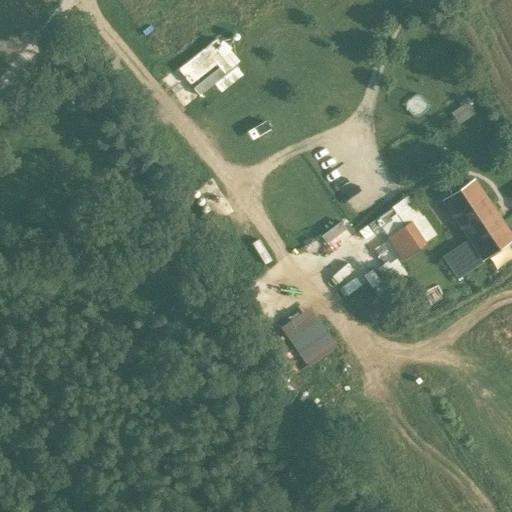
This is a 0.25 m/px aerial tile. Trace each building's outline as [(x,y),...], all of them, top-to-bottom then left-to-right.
[(126,27),(151,11),(144,0),(143,0),(119,16),(126,27)] [(204,93),(243,62),(220,34),(181,65),(204,93)] [(466,102),(450,113),(458,124),(473,114),(466,102)] [(245,160),(294,137),(289,126),(240,149),(245,160)] [(472,184),(446,202),(473,241),(456,253),(466,268),(481,258),(509,239),(472,184)] [(332,241),(351,228),(345,219),(326,232),(332,241)] [(422,245),(408,223),(388,236),(402,258),(422,245)] [(366,254),(321,278),(338,309),(382,284),(366,254)] [(295,402),(308,377),(297,371),(283,396),(295,402)] [(414,421),(402,427),(412,449),(424,443),(414,421)] [(432,477),(442,471),(426,445),(416,450),(432,477)] [(461,511),(467,511),(474,506),(444,470),(434,479),(461,511)]
